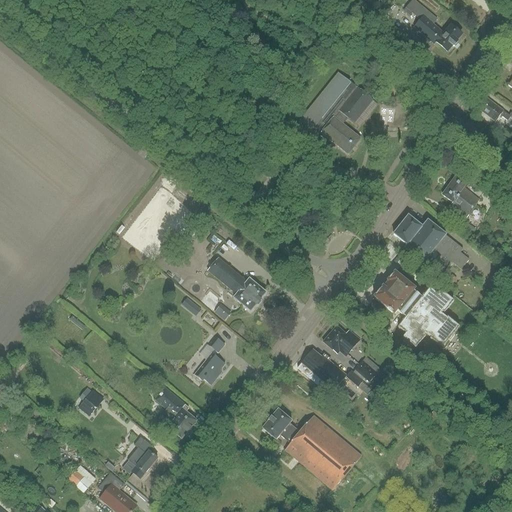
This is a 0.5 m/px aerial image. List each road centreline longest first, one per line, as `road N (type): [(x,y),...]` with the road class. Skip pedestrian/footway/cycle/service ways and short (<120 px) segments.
road 1 (tertiary): [(337,285),(0,11)]
road 2 (secondary): [(337,285),(399,199),(511,10)]
road 3 (secondary): [(168,511),(337,285)]
